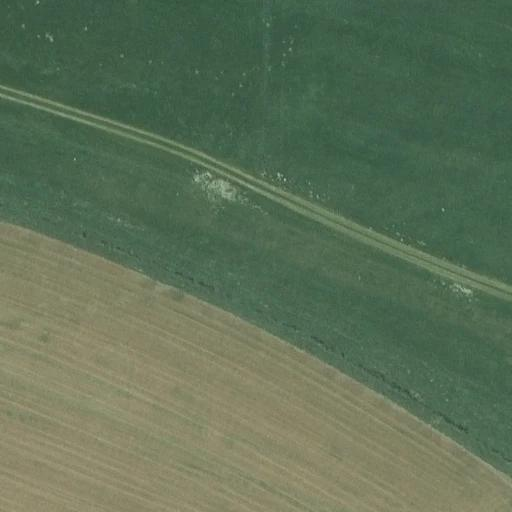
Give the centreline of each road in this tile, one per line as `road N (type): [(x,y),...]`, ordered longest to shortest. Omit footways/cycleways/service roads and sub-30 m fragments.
road 1 (track): [(0,210),(247,309),(511,467)]
road 2 (track): [(511,293),(224,170),(0,106)]
